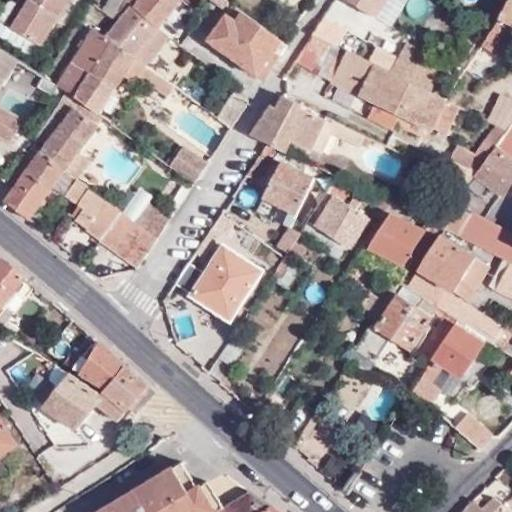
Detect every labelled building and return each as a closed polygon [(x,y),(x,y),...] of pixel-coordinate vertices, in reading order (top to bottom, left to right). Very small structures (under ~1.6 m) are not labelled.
[(28,0),(31,2),(14,29),(40,45),(69,0),(28,0)] [(145,0),(144,1),(142,0),(126,0),(125,2),(133,6),(109,37),(137,57),(159,26),(181,0),(145,0)] [(351,0),(380,15),(390,0),(351,0)] [(511,0),(510,0),(503,19),(495,32),(488,40),(486,43),(499,51),(511,30),(511,0)] [(503,19),(510,0),(509,0),(493,31),(495,32),(503,19)] [(262,79),(287,44),(244,12),(236,23),(224,17),(209,39),(262,79)] [(366,38),(325,18),(314,34),(330,42),(356,55),(366,38)] [(171,36),(159,26),(137,57),(149,67),(171,36)] [(137,57),(109,37),(106,35),(97,30),(59,85),(67,91),(97,112),(129,70),(149,84),(152,80),(172,94),(177,87),(149,67),(137,57)] [(392,132),(399,117),(415,85),(393,74),(386,70),(371,62),(356,55),(330,42),(315,74),(375,105),(368,119),(392,132)] [(415,85),(432,93),(446,67),(408,44),(393,74),(415,85)] [(371,62),(386,70),(392,58),(377,51),(371,62)] [(459,106),(445,99),(432,93),(415,85),(399,117),(428,132),(430,129),(443,136),(459,106)] [(99,115),(97,112),(67,91),(32,147),(41,154),(63,170),(77,151),(97,125),(93,122),(99,115)] [(231,127),(248,101),(237,93),(219,118),(231,127)] [(303,104),(283,93),(282,96),(302,107),(303,104)] [(507,130),(511,123),(511,98),(504,95),(485,119),(496,125),(507,130)] [(302,107),(282,96),(276,106),(272,105),(252,135),(268,144),(280,150),(289,137),(311,148),(315,141),(325,119),(302,107)] [(337,124),(363,137),(364,134),(327,116),(325,119),(337,124)] [(0,131),(19,146),(29,130),(11,118),(8,125),(0,119),(0,131)] [(311,148),(321,153),(333,131),(359,145),(360,142),(363,137),(337,124),(325,119),(315,141),(311,148)] [(511,123),(507,130),(473,175),(471,178),(504,194),(511,183),(511,123)] [(473,175),(507,130),(496,125),(471,157),(454,149),(446,161),(473,175)] [(363,137),(360,142),(367,146),(369,141),(363,137)] [(256,186),(280,150),(268,144),(244,179),(256,186)] [(206,163),(183,147),(170,165),(193,183),(206,163)] [(77,151),(63,170),(76,179),(90,161),(77,151)] [(63,170),(41,154),(16,188),(9,196),(6,200),(27,217),(63,170)] [(317,178),(282,160),(264,198),(299,216),(317,178)] [(463,189),(471,178),(473,175),(446,161),(438,177),(441,178),(460,188),(463,189)] [(453,202),(460,188),(441,178),(431,197),(450,207),(453,202)] [(135,223),(76,179),(66,193),(82,209),(75,220),(86,229),(85,232),(137,268),(156,238),(135,223)] [(339,179),(311,222),(351,247),(370,218),(346,203),(355,188),(339,179)] [(375,213),(384,219),(393,206),(382,202),(375,213)] [(149,205),(135,223),(156,238),(170,218),(149,205)] [(384,219),(365,248),(410,271),(430,238),(396,220),(401,211),(393,206),(384,219)] [(457,206),(455,209),(469,215),(470,213),(457,206)] [(455,209),(445,230),(458,237),(469,215),(455,209)] [(223,211),(211,228),(225,237),(236,221),(223,211)] [(457,239),(503,262),(511,266),(511,234),(470,213),(469,215),(458,237),(457,239)] [(486,339),(493,343),(502,329),(444,292),(447,287),(468,300),(477,286),(463,278),(466,273),(480,282),(489,267),(441,236),(444,232),(436,228),(430,238),(410,271),(401,284),(423,298),(437,307),(457,321),(459,322),(486,339)] [(263,271),(225,246),(192,295),(228,319),(239,302),(241,304),(263,271)] [(490,284),(511,296),(511,266),(503,262),(490,284)] [(0,309),(23,282),(0,265),(0,309)] [(370,291),(357,312),(375,324),(376,322),(381,314),(380,313),(396,287),(388,282),(379,297),(370,291)] [(358,350),(376,361),(391,338),(410,351),(431,317),(417,309),(394,295),(381,314),(376,322),(375,324),(358,350)] [(431,317),(433,313),(437,307),(423,298),(417,309),(431,317)] [(429,363),(457,321),(437,307),(433,313),(442,318),(418,355),(429,363)] [(413,392),(427,404),(435,393),(427,387),(439,370),(456,380),(486,339),(459,322),(413,392)] [(76,367),(106,389),(121,364),(107,351),(97,343),(83,362),(80,361),(76,367)] [(358,350),(350,361),(368,373),(376,361),(358,350)] [(117,423),(127,410),(145,387),(124,367),(106,389),(99,397),(94,405),(117,423)] [(427,387),(435,393),(443,399),(456,380),(439,370),(427,387)] [(42,403),(75,430),(94,405),(99,397),(68,373),(67,373),(42,403)] [(457,430),(479,448),(490,436),(469,418),(457,430)] [(0,456),(16,446),(0,422),(0,456)] [(330,455),(321,470),(338,482),(348,466),(330,455)] [(198,488),(182,463),(174,468),(189,493),(198,488)] [(248,492),(223,506),(224,507),(215,511),(200,486),(198,488),(189,493),(174,468),(138,490),(143,499),(133,506),(127,496),(101,511),(258,511),(268,506),(248,492)] [(223,506),(208,481),(200,486),(215,511),(224,507),(223,506)] [(143,499),(138,490),(127,496),(133,506),(143,499)] [(270,505),(250,491),(248,492),(268,506),(270,505)] [(509,511),(494,498),(482,509),(472,499),(459,511),(509,511)]
